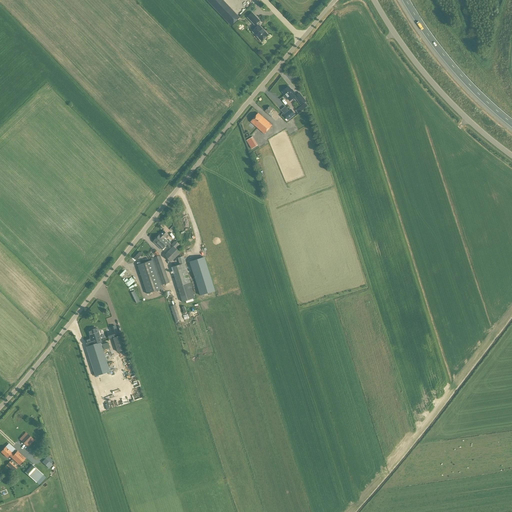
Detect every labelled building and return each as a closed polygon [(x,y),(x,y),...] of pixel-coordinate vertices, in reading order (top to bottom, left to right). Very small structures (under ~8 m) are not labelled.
[(218,0),(204,0),(231,26),(238,19),(218,0)] [(252,13),(247,18),(254,26),(255,25),(257,28),(252,32),(261,41),(263,40),(264,40),(264,39),(265,39),(266,38),(266,37),(267,35),(259,26),(258,26),(256,24),(259,21),(252,13)] [(289,87),(282,92),(290,101),(295,97),(301,106),(306,102),(299,93),(297,95),(294,91),(293,92),(289,87)] [(270,106),(265,112),(276,121),(281,116),(270,106)] [(288,120),(295,115),(291,110),(284,115),(288,120)] [(272,125),(258,113),(251,122),(264,134),(272,125)] [(253,137),(247,140),(252,149),(258,145),(253,137)] [(159,234),(152,242),(161,250),(165,246),(167,248),(171,244),(164,238),(167,234),(163,230),(159,234)] [(172,246),(164,255),(167,260),(171,263),(180,253),(175,249),(179,245),(175,241),(171,245),(172,246)] [(156,257),(153,258),(162,285),(169,283),(160,256),(156,257)] [(204,257),(189,262),(200,296),(214,291),(204,257)] [(151,261),(136,265),(145,294),(160,289),(159,286),(162,285),(153,258),(151,259),(151,261)] [(190,283),(183,263),(168,268),(171,275),(173,275),(177,287),(190,283)] [(171,290),(165,292),(175,324),(181,322),(171,290)] [(194,298),(193,293),(180,297),(182,302),(194,298)] [(114,336),(119,335),(115,325),(110,327),(111,332),(107,333),(108,338),(114,336)] [(90,339),(85,340),(87,347),(86,347),(95,376),(109,372),(101,346),(100,343),(101,342),(96,328),(88,331),(90,339)] [(122,336),(114,338),(117,352),(125,350),(122,336)] [(120,358),(109,361),(112,371),(123,367),(120,358)] [(28,434),(21,441),(26,445),(32,438),(28,434)] [(5,447),(0,452),(7,458),(9,456),(19,465),(25,459),(17,451),(13,455),(5,447)] [(53,465),(45,458),(44,459),(42,461),(50,468),(53,465)] [(10,461),(6,465),(13,472),(17,468),(10,461)] [(36,468),(32,465),(25,472),(36,483),(43,475),(36,468)]
